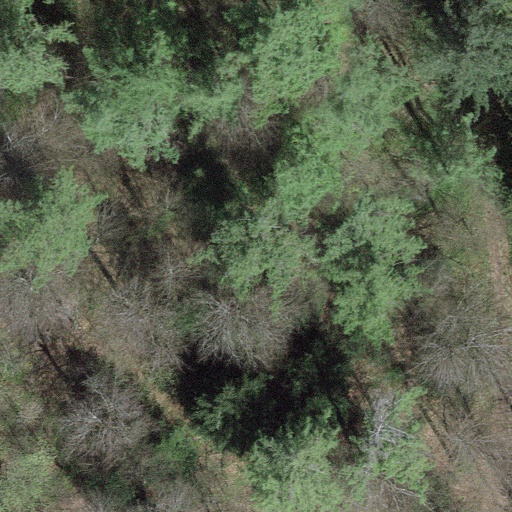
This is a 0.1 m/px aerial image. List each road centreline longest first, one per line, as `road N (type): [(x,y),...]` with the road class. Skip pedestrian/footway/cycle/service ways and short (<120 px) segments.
road 1 (track): [(511,11),(511,297)]
road 2 (track): [(0,114),(26,18),(39,0)]
